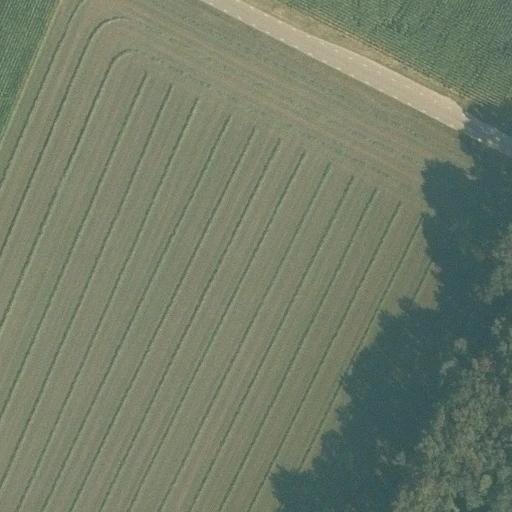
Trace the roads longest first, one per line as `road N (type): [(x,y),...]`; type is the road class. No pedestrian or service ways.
road 1 (unclassified): [(511,147),(218,0)]
road 2 (track): [(411,511),(511,302)]
